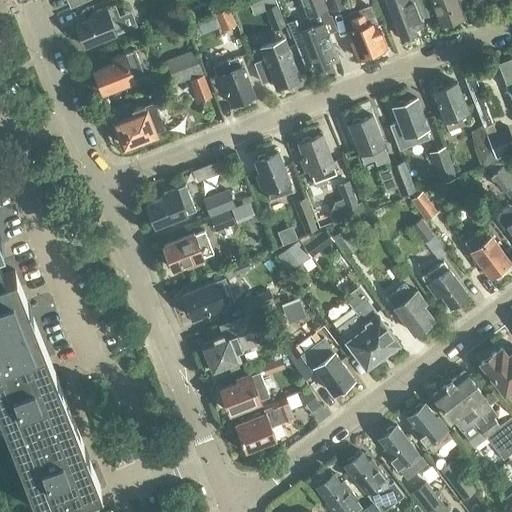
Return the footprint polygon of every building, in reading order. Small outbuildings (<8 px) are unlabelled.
[(313,28),(301,33),(305,44),(304,44),(316,72),(318,71),(321,72),(327,70),(328,67),(331,65),(329,61),(337,57),(329,35),(327,35),(327,34),(336,31),(328,10),(324,0),(300,0),(307,18),(309,18),(313,28)] [(347,7),(344,0),(325,0),(331,13),(347,7)] [(413,0),(386,0),(391,11),(390,11),(401,39),(404,38),(406,40),(414,37),(415,33),(417,32),(415,28),(430,22),(424,6),(417,9),(414,2),(413,0)] [(431,0),(441,27),(464,18),(457,1),(459,0),(431,0)] [(94,18),(76,25),(81,35),(79,38),(81,44),(85,45),(86,48),(117,36),(126,33),(116,6),(106,10),(106,9),(92,14),(94,18)] [(280,6),(269,10),(276,29),(287,25),(280,6)] [(228,45),(230,45),(241,40),(228,10),(215,16),(227,43),(228,45)] [(369,13),(363,15),(351,20),(355,31),(351,33),(354,41),(350,42),(357,59),(386,48),(378,27),(374,28),(373,24),(369,13)] [(273,80),(276,87),(300,78),(289,49),(286,50),(282,40),(262,48),(265,58),(264,58),(265,61),(255,64),(263,84),(273,80)] [(104,94),(136,82),(146,78),(135,50),(125,55),(125,54),(113,58),(115,63),(95,70),(99,81),(97,85),(99,90),(103,92),(104,94)] [(195,74),(191,63),(186,52),(161,61),(170,84),(195,74)] [(244,99),(255,95),(244,67),(242,68),(238,58),(236,59),(226,62),(214,68),(218,77),(215,78),(221,92),(221,93),(225,91),(231,105),(234,103),(235,107),(245,103),(244,99)] [(511,59),(499,65),(511,98),(511,59)] [(496,131),(493,126),(474,75),(465,78),(487,135),(496,131)] [(204,76),(189,82),(198,104),(212,98),(204,76)] [(435,89),(434,93),(445,122),(446,122),(449,132),(470,124),(467,114),(469,113),(458,84),(446,88),(442,86),(435,89)] [(393,109),(399,123),(390,126),(400,151),(429,140),(426,130),(428,129),(418,100),(406,104),(401,102),(396,104),(393,109)] [(135,115),(115,123),(119,133),(117,137),(120,144),(124,144),(125,147),(166,130),(160,116),(161,116),(156,103),(145,107),(134,111),(135,115)] [(351,122),(350,126),(349,126),(364,165),(375,161),(376,165),(390,160),(385,146),(373,117),(361,122),(357,120),(351,122)] [(488,137),(491,146),(495,156),(511,148),(511,138),(508,129),(488,137)] [(302,141),(300,145),(298,146),(304,160),(301,162),(306,173),(309,172),(310,176),(312,175),(316,188),(328,183),(326,179),(337,175),(334,166),(335,166),(323,136),(311,141),(307,139),(302,141)] [(428,153),(441,185),(456,179),(443,148),(428,153)] [(257,157),(257,161),(255,162),(260,176),(256,177),(263,193),(267,192),(270,202),(294,193),(279,153),(267,157),(264,155),(257,157)] [(393,188),(397,197),(411,192),(400,162),(386,168),(387,170),(375,174),(382,192),(393,188)] [(491,175),(504,193),(511,186),(511,175),(504,165),(491,175)] [(349,184),(337,189),(344,209),(345,209),(349,218),(358,215),(355,205),(357,205),(349,184)] [(165,198),(147,205),(152,215),(150,218),(152,224),(156,225),(157,228),(186,217),(186,216),(196,212),(186,187),(176,190),(164,194),(165,198)] [(228,191),(203,201),(211,219),(230,211),(235,209),(228,191)] [(422,193),(412,201),(426,221),(436,213),(422,193)] [(305,201),(293,205),(307,237),(317,233),(305,201)] [(503,230),(506,227),(511,234),(511,207),(511,208),(508,203),(493,215),(503,230)] [(230,211),(211,219),(216,232),(235,224),(230,211)] [(433,236),(420,221),(410,229),(423,245),(433,236)] [(484,227),(463,243),(472,254),(471,258),(475,264),(479,265),(489,278),(491,276),(495,277),(500,273),(500,270),(510,262),(491,237),(484,227)] [(344,229),(333,236),(346,256),(357,249),(344,229)] [(311,257),(334,240),(326,230),(303,247),(311,257)] [(194,234),(164,246),(168,257),(166,261),(168,266),(173,268),(174,271),(186,266),(188,270),(204,264),(201,260),(204,259),(204,258),(214,254),(205,232),(195,236),(194,234)] [(298,241),(277,256),(289,272),(310,257),(298,241)] [(246,261),(233,266),(237,276),(250,271),(246,261)] [(464,299),(464,296),(467,294),(449,269),(448,270),(443,262),(421,278),(437,299),(441,296),(449,308),(456,303),(459,303),(464,299)] [(0,355),(42,339),(15,271),(3,276),(0,276),(0,355)] [(215,282),(184,294),(188,306),(186,310),(188,315),(192,317),(193,320),(225,307),(225,306),(234,302),(225,278),(216,282),(215,282)] [(406,285),(396,292),(387,299),(413,334),(416,332),(419,333),(425,329),(426,325),(434,319),(424,305),(426,303),(418,292),(414,295),(406,285)] [(270,292),(243,302),(247,314),(274,304),(270,292)] [(357,315),(354,317),(383,357),(387,354),(390,354),(396,350),(397,346),(400,344),(365,299),(353,308),(357,315)] [(223,337),(203,345),(208,359),(207,362),(210,370),(213,371),(214,375),(229,369),(231,372),(240,368),(238,365),(242,363),(238,353),(271,340),(260,312),(219,327),(223,337)] [(337,329),(346,342),(366,369),(383,357),(354,317),(337,329)] [(0,355),(0,415),(7,432),(69,407),(42,339),(0,355)] [(326,344),(307,358),(314,368),(314,369),(333,395),(353,379),(334,353),(334,354),(326,344)] [(480,363),(503,393),(503,394),(504,393),(509,400),(511,398),(511,352),(511,353),(504,352),(501,348),(494,353),(480,363)] [(282,357),(262,365),(266,375),(286,368),(282,357)] [(464,372),(448,384),(476,420),(491,409),(486,402),(464,372)] [(239,384),(221,391),(224,400),(223,405),(225,409),(228,410),(230,414),(260,402),(260,401),(270,398),(260,373),(250,377),(249,376),(237,380),(239,384)] [(491,409),(476,420),(448,384),(432,396),(452,423),(453,422),(461,432),(473,423),(485,439),(486,438),(503,460),(511,453),(511,424),(509,420),(498,428),(491,419),(496,415),(491,409)] [(263,408),(265,414),(266,414),(272,428),(283,424),(294,419),(291,411),(301,407),(297,394),(286,399),(286,400),(263,408)] [(414,409),(414,413),(407,418),(414,427),(411,429),(425,447),(426,446),(432,454),(451,439),(445,432),(447,430),(438,419),(435,419),(425,405),(423,406),(419,405),(414,409)] [(39,511),(101,488),(69,407),(7,432),(38,511),(39,511)] [(266,414),(265,414),(235,426),(245,453),(276,440),(272,428),(266,414)] [(385,430),(386,435),(379,440),(386,449),(383,451),(398,469),(398,468),(407,480),(427,465),(423,461),(417,454),(418,453),(397,426),(395,428),(390,427),(385,430)] [(346,461),(347,465),(345,467),(372,501),(391,486),(385,479),(385,478),(371,460),(369,462),(362,453),(355,459),(351,457),(346,461)] [(452,463),(441,472),(463,500),(474,492),(452,463)] [(318,484),(318,487),(316,488),(327,502),(326,505),(331,511),(357,511),(362,508),(356,501),(358,500),(344,482),(341,484),(334,475),(328,480),(324,479),(318,484)] [(435,511),(444,505),(426,482),(410,493),(423,511),(435,511)]
